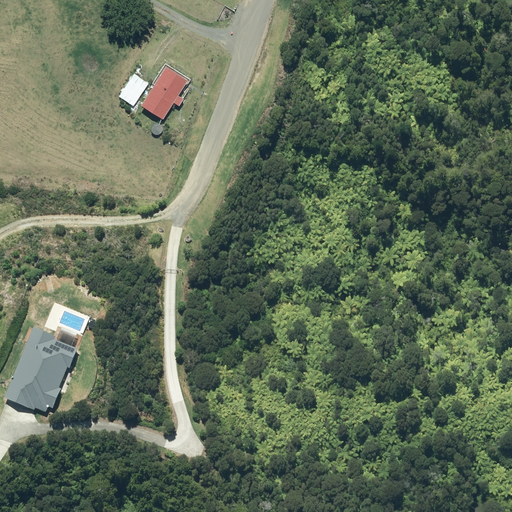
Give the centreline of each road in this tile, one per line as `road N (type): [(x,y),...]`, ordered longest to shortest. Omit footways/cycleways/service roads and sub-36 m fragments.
road 1 (residential): [(192,190),(263,0)]
road 2 (track): [(192,190),(177,184),(155,203),(0,212)]
